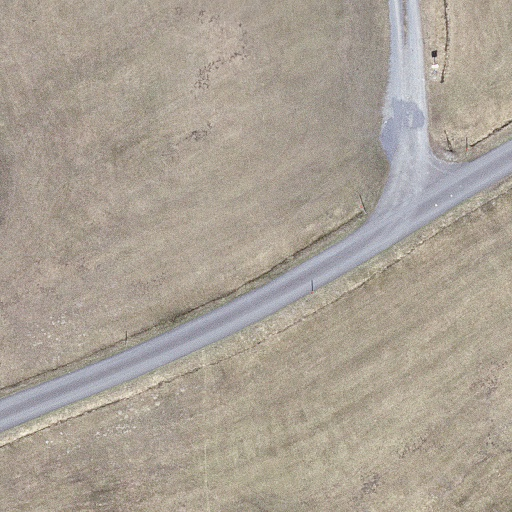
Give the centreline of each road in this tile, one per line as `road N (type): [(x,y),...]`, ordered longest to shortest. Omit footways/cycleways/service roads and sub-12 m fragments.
road 1 (unclassified): [(0,429),(180,360),(511,169)]
road 2 (track): [(427,218),(409,134),(402,0)]
